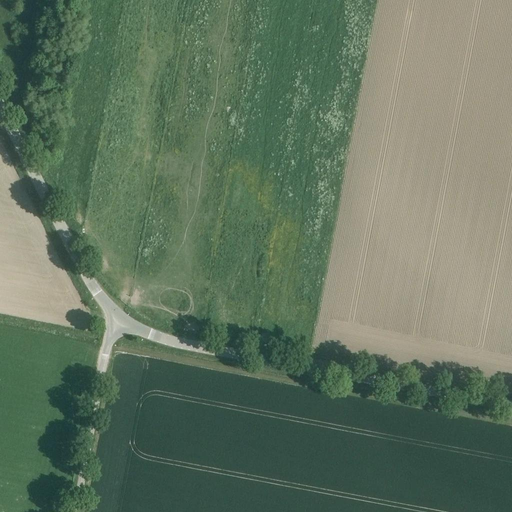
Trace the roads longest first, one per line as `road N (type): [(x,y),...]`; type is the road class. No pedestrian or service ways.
road 1 (tertiary): [(511,407),(188,346),(114,315)]
road 2 (tertiary): [(114,315),(0,108)]
road 3 (unclassified): [(74,511),(114,315)]
